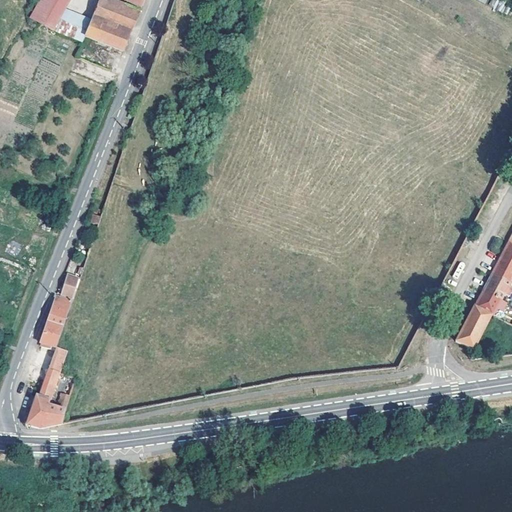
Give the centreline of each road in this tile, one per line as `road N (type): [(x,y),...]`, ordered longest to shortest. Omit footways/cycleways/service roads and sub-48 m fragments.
road 1 (residential): [(2,443),(7,389),(157,0)]
road 2 (secondary): [(431,396),(120,441),(2,443)]
road 3 (residential): [(431,396),(446,317),(511,195)]
